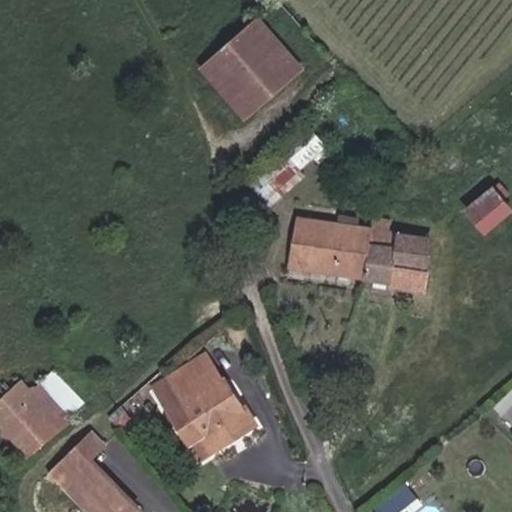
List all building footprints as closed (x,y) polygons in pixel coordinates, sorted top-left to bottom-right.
[(258,20),(202,69),(234,108),(225,116),(236,128),(300,73),(258,20)] [(263,173),(272,183),(285,171),(292,178),(301,170),(286,153),(263,173)] [(285,171),(272,183),(278,190),(292,178),(285,171)] [(511,206),(495,189),(487,196),(506,216),(511,207),(511,206)] [(489,232),(506,216),(487,196),(469,212),(489,232)] [(380,223),(359,220),(357,230),(338,226),(341,216),(342,209),(320,203),(315,222),(301,219),(292,266),(369,281),(380,223)] [(359,220),(341,216),(338,226),(357,230),(359,220)] [(380,223),(369,281),(375,282),(373,295),(392,298),(394,286),(404,234),(396,234),(399,222),(381,219),(380,223)] [(407,235),(404,234),(394,286),(424,292),(429,272),(425,271),(428,255),(437,257),(439,242),(420,239),(423,223),(411,220),(407,235)] [(511,331),(511,311),(511,312),(498,320),(487,309),(407,384),(431,409),(511,331)] [(209,359),(173,381),(181,394),(217,372),(209,359)] [(92,405),(108,393),(88,365),(73,380),(92,405)] [(158,390),(192,445),(207,437),(217,453),(255,430),(225,381),(223,382),(217,372),(181,394),(173,381),(158,390)] [(15,414),(31,399),(34,396),(26,388),(6,402),(15,414)] [(46,416),(31,399),(15,414),(3,425),(32,458),(60,431),(46,416)] [(107,453),(90,435),(76,449),(93,466),(107,453)] [(202,462),(217,453),(207,437),(192,445),(202,462)] [(76,449),(50,475),(78,504),(85,511),(119,511),(127,503),(93,466),(76,449)] [(380,511),(399,511),(421,494),(409,480),(377,507),(380,511)] [(138,511),(127,503),(119,511),(138,511)]
